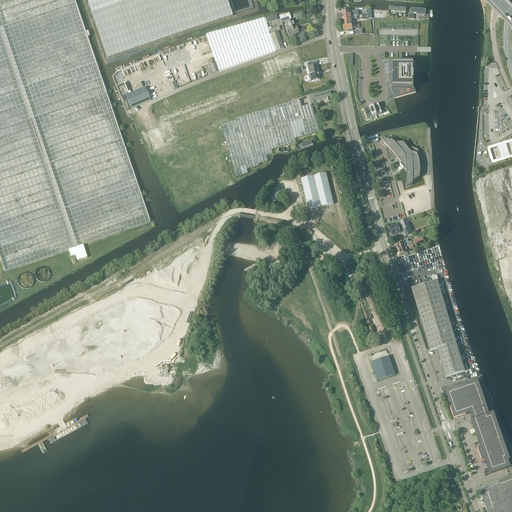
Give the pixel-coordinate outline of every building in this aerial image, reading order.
[(87,0),(92,13),(107,58),(232,16),(226,0),(87,0)] [(341,13),(342,21),(351,20),(351,17),(358,16),(357,11),(341,13)] [(281,23),(282,23),(291,20),(289,14),(279,17),(281,23)] [(276,15),(265,19),(264,18),(237,26),(206,35),(216,63),(210,65),(213,73),(218,71),(219,71),(275,52),(276,51),(284,48),(278,32),(280,31),(279,27),(273,29),(269,31),(267,24),(277,20),(276,17),(276,15)] [(290,35),(298,33),(297,28),(296,28),(293,20),(287,22),(289,30),(288,30),(290,35)] [(351,20),(342,21),(343,30),(348,30),(349,32),(353,32),(351,20)] [(302,66),(297,49),(277,56),(283,72),(302,66)] [(310,81),(319,80),(318,72),(317,66),(316,66),(315,61),(307,63),(308,68),(307,68),(309,76),(308,77),(309,79),(310,80),(310,81)] [(391,84),(390,84),(394,99),(394,98),(415,92),(414,89),(414,73),(414,71),(414,64),(401,63),(398,63),(392,63),(392,64),(392,77),(391,77),(391,78),(390,78),(390,79),(390,80),(391,80),(391,81),(391,84)] [(332,98),(330,93),(315,97),(316,102),(326,100),(327,102),(331,102),(330,99),(332,98)] [(302,107),(300,100),(266,110),(267,110),(236,119),(236,121),(221,125),(236,177),(248,174),(247,170),(259,166),(259,164),(268,161),(266,155),(273,154),(272,150),(296,143),(295,139),(319,132),(312,105),(302,107)] [(378,104),(373,106),(377,116),(382,114),(378,104)] [(373,106),(368,108),(372,118),(377,116),(373,106)] [(368,108),(364,110),(367,119),(372,118),(368,108)] [(161,127),(147,132),(155,152),(168,147),(161,127)] [(302,150),(313,146),(311,140),(300,144),(302,150)] [(502,146),(489,150),(493,163),(502,160),(503,161),(505,161),(504,160),(511,157),(511,141),(501,144),(502,146)] [(419,169),(419,167),(419,166),(419,163),(419,161),(419,159),(418,156),(418,155),(418,154),(417,152),(417,151),(416,151),(415,150),(414,150),(412,149),(411,149),(410,149),(409,149),(407,149),(406,149),(403,145),(396,145),(394,143),(384,143),(387,147),(389,148),(390,149),(391,151),(393,152),(394,154),(395,156),(397,157),(398,159),(400,161),(401,163),(402,164),(400,165),(403,168),(404,168),(406,171),(407,173),(407,175),(407,179),(406,185),(406,188),(413,184),(413,180),(418,177),(419,176),(419,175),(419,174),(419,173),(419,171),(419,169)] [(495,175),(495,176),(504,216),(504,217),(505,217),(505,218),(506,219),(507,219),(508,219),(508,220),(509,220),(509,219),(511,218),(511,168),(498,172),(497,172),(496,172),(496,173),(495,173),(495,174),(495,175)] [(307,178),(301,180),(303,187),(309,211),(334,205),(326,174),(307,178)] [(277,206),(283,192),(272,188),(267,202),(277,206)] [(411,235),(408,226),(406,220),(401,222),(401,224),(389,228),(391,232),(390,232),(391,235),(392,235),(392,236),(400,233),(404,232),(405,236),(411,235)] [(396,246),(398,251),(412,245),(419,243),(418,240),(411,242),(411,243),(409,244),(408,242),(407,241),(404,242),(404,243),(396,246)] [(412,245),(398,251),(400,256),(407,253),(406,250),(413,248),(412,245)] [(446,378),(465,372),(437,281),(411,289),(430,351),(437,349),(446,378)] [(389,356),(371,362),(378,381),(395,375),(389,356)] [(490,474),(511,466),(511,465),(493,412),(489,414),(477,380),(444,391),(454,419),(470,413),(472,420),(471,420),(481,447),(477,448),(482,462),(485,461),(490,474)] [(484,504),(487,511),(511,511),(511,477),(496,483),(497,486),(480,492),(483,501),(482,502),(483,504),(484,504)]
